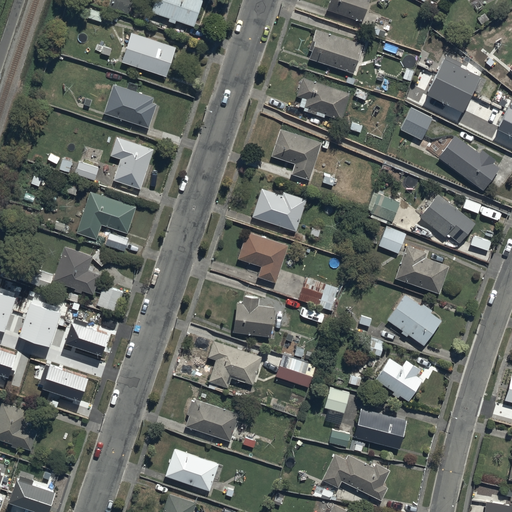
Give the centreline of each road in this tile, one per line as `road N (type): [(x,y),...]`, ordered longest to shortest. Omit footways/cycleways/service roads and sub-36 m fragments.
road 1 (residential): [(92,511),(260,0)]
road 2 (residential): [(511,275),(489,327),(439,511)]
